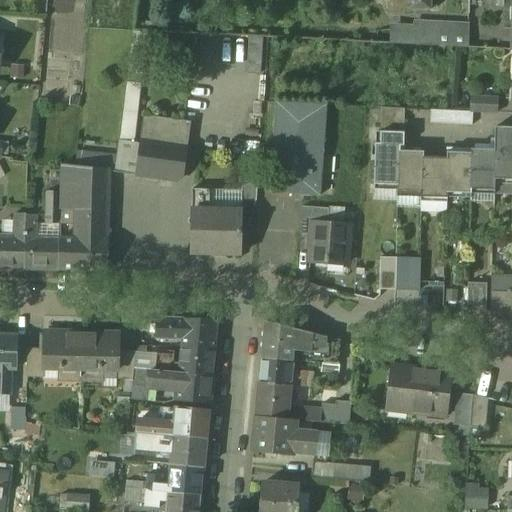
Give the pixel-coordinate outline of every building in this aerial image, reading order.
[(511,0),(391,0),(408,1),(430,2),(431,2),(431,0),(510,0),(510,8),(509,8),(508,21),(510,21),(509,50),(511,50),(511,0)] [(430,2),(408,1),(408,10),(430,11),(430,2)] [(467,23),(414,20),(413,26),(388,25),(387,43),(466,48),(467,23)] [(265,35),(238,35),(238,55),(250,55),(250,72),(265,72),(265,35)] [(473,66),(473,81),(504,82),(504,67),(473,66)] [(497,99),(470,97),(469,113),(496,114),(497,99)] [(404,110),(381,108),(381,134),(404,134),(404,110)] [(191,123),(144,116),(141,140),(188,147),(191,123)] [(511,128),(495,128),(494,152),(471,152),(471,155),(447,155),(447,159),(423,159),(423,154),(400,153),(400,148),(404,148),(404,134),(381,134),(380,146),(376,146),(375,185),(398,185),(398,192),(421,192),(421,197),(446,198),(446,193),(470,194),(470,190),(493,191),(494,180),(511,180),(511,128)] [(324,134),(274,130),(270,193),(320,196),(324,134)] [(188,147),(141,140),(136,174),(183,181),(188,147)] [(133,143),(119,141),(115,172),(129,174),(133,143)] [(25,163),(11,162),(10,180),(23,181),(24,170),(25,163)] [(109,171),(61,166),(60,193),(59,210),(75,210),(75,208),(108,208),(109,171)] [(258,172),(242,171),(240,201),(256,202),(258,172)] [(209,207),(209,190),(191,190),(191,254),(221,254),(221,256),(223,256),(223,254),(237,254),(237,256),(241,256),(241,207),(209,207)] [(60,193),(46,193),(45,224),(59,224),(59,210),(60,193)] [(328,209),(304,206),(301,232),(313,232),(313,224),(327,225),(328,209)] [(108,208),(75,208),(75,210),(75,238),(59,238),(59,239),(58,270),(106,271),(108,208)] [(25,214),(15,214),(14,238),(25,238),(25,214)] [(36,214),(25,214),(25,238),(36,239),(36,214)] [(327,225),(313,224),(313,232),(310,262),(346,265),(349,227),(327,225)] [(14,238),(0,237),(0,268),(24,270),(25,238),(14,238)] [(36,239),(25,238),(24,270),(58,270),(59,239),(36,239)] [(396,258),(381,258),(380,290),(395,290),(396,258)] [(511,279),(491,279),(491,283),(490,311),(490,320),(511,321),(511,279)] [(491,283),(471,282),(470,311),(490,311),(491,283)] [(156,321),(146,320),(145,330),(156,331),(156,321)] [(209,322),(156,321),(156,331),(155,340),(182,342),(181,348),(214,351),(216,329),(209,322)] [(312,336),(271,326),(264,331),(261,361),(291,363),(292,352),(309,354),(311,354),(312,336)] [(81,334),(43,333),(43,335),(46,335),(46,349),(43,349),(43,350),(43,370),(45,370),(59,370),(59,381),(80,381),(81,334)] [(119,335),(81,334),(80,381),(100,382),(101,372),(116,373),(118,373),(119,353),(118,352),(116,352),(116,337),(118,337),(119,335)] [(325,339),(312,336),(311,354),(309,354),(308,358),(323,359),(325,339)] [(17,338),(0,337),(0,396),(10,397),(11,371),(16,371),(17,338)] [(340,343),(325,339),(323,359),(322,365),(338,366),(340,343)] [(214,351),(181,348),(179,366),(179,374),(211,377),(214,351)] [(43,350),(26,350),(26,377),(44,378),(45,370),(43,370),(43,350)] [(134,354),(119,353),(118,373),(116,373),(116,381),(131,382),(134,354)] [(172,359),(158,358),(156,372),(179,374),(179,366),(171,366),(172,359)] [(291,363),(261,361),(258,385),(289,387),(291,363)] [(451,374),(390,367),(387,384),(394,385),(392,406),(407,408),(406,413),(446,417),(451,374)] [(147,371),(144,371),(143,383),(150,384),(149,388),(155,389),(156,372),(147,371)] [(179,374),(156,372),(155,389),(169,391),(170,383),(178,384),(179,374)] [(211,377),(179,374),(178,384),(176,402),(209,405),(211,377)] [(289,387),(258,385),(255,419),(295,422),(319,424),(320,411),(319,410),(287,408),(289,387)] [(472,396),(456,394),(453,426),(470,428),(472,396)] [(334,407),(320,405),(319,410),(320,411),(319,424),(347,426),(349,403),(335,401),(334,407)] [(25,409),(11,408),(10,430),(24,431),(25,409)] [(208,413),(176,410),(174,429),(173,438),(205,442),(208,413)] [(295,422),(255,419),(252,452),(292,456),(293,453),(315,455),(316,435),(294,433),(295,422)] [(174,429),(152,427),(151,436),(173,438),(174,429)] [(151,436),(137,435),(136,444),(172,448),(173,438),(151,436)] [(205,442),(173,438),(172,448),(170,467),(202,471),(205,442)] [(117,477),(117,461),(92,461),(91,476),(117,477)] [(361,468),(312,463),(310,479),(360,483),(361,468)] [(202,471),(170,467),(168,487),(168,495),(200,498),(202,471)] [(162,479),(147,477),(146,492),(168,495),(168,487),(161,485),(162,479)] [(295,511),(297,489),(261,485),(258,511),(295,511)] [(469,485),(469,508),(492,508),(492,485),(469,485)] [(133,491),(125,490),(123,504),(131,505),(133,491)] [(168,495),(146,492),(144,509),(158,510),(159,503),(167,504),(168,495)] [(198,511),(200,498),(168,495),(167,504),(166,511),(198,511)]
